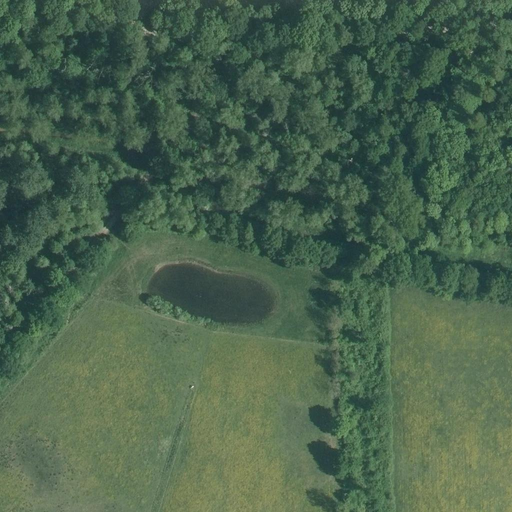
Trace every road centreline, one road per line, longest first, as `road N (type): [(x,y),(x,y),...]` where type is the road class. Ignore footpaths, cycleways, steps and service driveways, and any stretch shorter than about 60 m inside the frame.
road 1 (track): [(0,336),(241,34)]
road 2 (track): [(241,34),(511,22)]
road 3 (track): [(29,0),(115,24),(241,34)]
